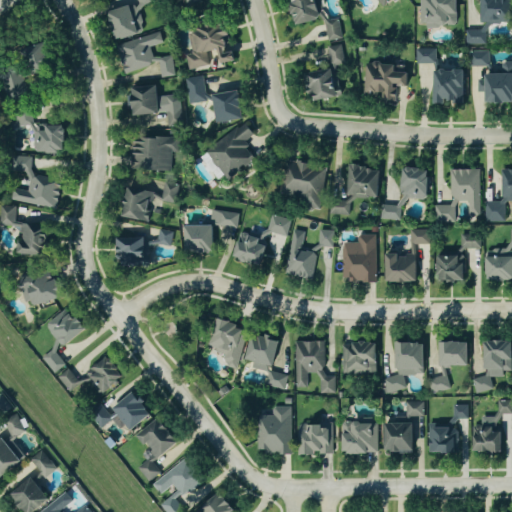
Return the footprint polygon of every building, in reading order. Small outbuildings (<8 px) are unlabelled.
[(110,11),(118,40),(147,32),(139,7),(154,2),(153,0),(139,0),(140,3),(110,11)] [(422,0),(423,26),(460,25),(459,0),(422,0)] [(511,0),(484,0),(485,22),(511,22),(511,0)] [(191,32),(194,53),(189,54),(191,69),(211,66),(209,52),(221,50),(224,64),(239,61),(237,52),(232,52),(227,23),(209,26),(209,29),(191,32)] [(488,44),(488,30),(468,30),(469,44),(488,44)] [(178,75),(173,54),(155,58),(152,46),(165,43),(163,33),(120,42),(127,72),(161,64),(164,78),(178,75)] [(34,73),(51,71),(48,44),(31,46),(34,73)] [(317,99),(341,95),(336,66),(347,64),(344,44),(330,47),(334,69),(307,73),(310,90),(315,89),(317,99)] [(438,49),(418,48),(418,63),(438,63),(438,49)] [(491,51),(475,51),(475,66),(491,66),(491,51)] [(489,103),(511,102),(511,61),(505,62),(505,73),(488,73),(488,79),(480,79),(481,92),(489,92),(489,103)] [(410,65),(369,62),(367,93),(384,94),(384,100),(397,101),(398,85),(408,86),(410,65)] [(466,69),(436,70),(437,104),(448,104),(448,102),(467,102),(466,69)] [(28,98),(27,72),(8,73),(9,99),(28,98)] [(192,104),(209,100),(204,75),(187,78),(192,104)] [(181,94),(160,96),(159,85),(131,87),(133,109),(136,108),(136,115),(169,112),(170,126),(184,124),(181,94)] [(216,93),(219,122),(245,120),(242,91),(216,93)] [(34,124),(35,114),(16,114),(15,126),(36,127),(35,151),(67,152),(67,125),(34,124)] [(229,179),(258,158),(246,142),(256,134),(247,122),(208,151),(229,179)] [(174,151),(181,151),(181,138),(133,137),(132,169),(174,170),(174,151)] [(15,203),(62,204),(63,178),(33,177),(34,156),(16,156),(16,171),(31,171),(30,190),(15,189),(15,203)] [(323,210),(329,166),(288,161),(284,193),(308,196),(307,208),(323,210)] [(381,199),(382,168),(352,166),(351,200),(333,199),(332,213),(352,214),(353,197),(381,199)] [(431,196),(432,168),(404,167),(403,195),(431,196)] [(483,169),(454,169),(454,205),(438,205),(438,222),(459,222),(458,200),(471,200),(471,215),(483,215),(483,169)] [(163,200),(177,203),(181,184),(167,182),(163,200)] [(162,207),(164,192),(129,188),(125,217),(152,221),(154,206),(162,207)] [(384,204),(383,218),(403,219),(404,204),(384,204)] [(22,254),(49,255),(50,224),(17,223),(18,206),(3,205),(2,227),(23,228),(22,254)] [(239,228),(241,214),(215,209),(212,223),(239,228)] [(289,236),(294,219),(274,214),(270,231),(289,236)] [(187,226),(188,252),(216,252),(215,225),(187,226)] [(175,230),(162,229),(160,243),(173,245),(175,230)] [(288,270),(297,272),(296,276),(314,279),(319,253),(304,250),(307,231),(295,229),(288,270)] [(337,230),(322,229),(321,246),(336,247),(337,230)] [(432,244),(432,229),(413,230),(413,244),(432,244)] [(236,259),(264,265),(268,245),(264,244),(266,236),(242,231),(236,259)] [(345,281),(378,281),(379,234),(360,234),(360,242),(345,242),(345,281)] [(484,248),(484,235),(462,235),(462,256),(441,256),(441,281),(467,281),(467,248),(484,248)] [(149,237),(120,238),(121,262),(150,261),(149,237)] [(489,280),(511,279),(511,248),(489,249),(489,280)] [(389,282),(420,282),(419,254),(389,255),(389,282)] [(31,308),(64,298),(58,278),(55,279),(52,270),(22,279),(31,308)] [(89,329),(80,317),(76,319),(69,309),(48,323),(63,346),(89,329)] [(250,327),(219,320),(213,349),(230,352),(227,366),(240,369),(250,327)] [(248,359),(256,361),(255,367),(273,372),(281,340),(255,334),(248,359)] [(338,393),(338,376),(328,377),(327,341),(298,341),(298,387),(310,387),(310,373),(322,372),(322,394),(338,393)] [(511,370),(511,341),(487,341),(487,377),(476,377),(476,391),(494,392),(494,377),(506,377),(506,371),(511,370)] [(443,342),(443,366),(471,366),(471,342),(443,342)] [(345,343),(345,374),(379,373),(379,343),(345,343)] [(407,375),(427,375),(427,343),(399,343),(399,377),(389,377),(389,391),(407,391),(407,375)] [(56,347),(44,357),(56,373),(69,363),(56,347)] [(127,377),(110,356),(87,374),(104,395),(127,377)] [(59,377),(69,390),(81,381),(71,368),(59,377)] [(267,385),(286,390),(290,376),(271,370),(267,385)] [(431,380),(434,394),(452,389),(449,375),(431,380)] [(132,431),(154,416),(138,392),(116,407),(132,431)] [(0,395),(0,413),(1,415),(13,407),(3,394),(0,395)] [(476,452),(504,453),(504,430),(501,430),(501,414),(511,414),(511,400),(500,400),(500,417),(484,417),(484,425),(476,425),(476,452)] [(409,402),(409,416),(426,416),(426,401),(409,402)] [(114,420),(104,404),(91,412),(102,428),(114,420)] [(470,419),(470,405),(456,405),(455,418),(470,419)] [(293,406),(274,407),(275,416),(260,416),(261,454),(294,453),(293,406)] [(6,421),(13,438),(27,431),(19,415),(6,421)] [(181,443),(162,418),(140,435),(152,451),(148,454),(152,459),(140,468),(151,482),(163,472),(155,462),(181,443)] [(430,453),(458,454),(460,419),(452,418),(451,425),(432,425),(430,453)] [(380,420),(363,419),(363,421),(345,421),(345,453),(380,454),(380,420)] [(416,424),(388,423),(387,451),(416,452),(416,424)] [(302,456),(317,455),(317,454),(336,453),(335,424),(301,424),(302,456)] [(33,459),(48,478),(59,469),(44,450),(33,459)] [(155,484),(162,494),(174,485),(179,491),(163,504),(168,511),(187,511),(179,500),(206,479),(189,458),(155,484)] [(13,495),(26,511),(36,511),(52,500),(34,478),(13,495)] [(42,511),(63,511),(63,510),(75,501),(68,493),(42,511)] [(199,510),(200,511),(237,511),(224,493),(199,510)]
